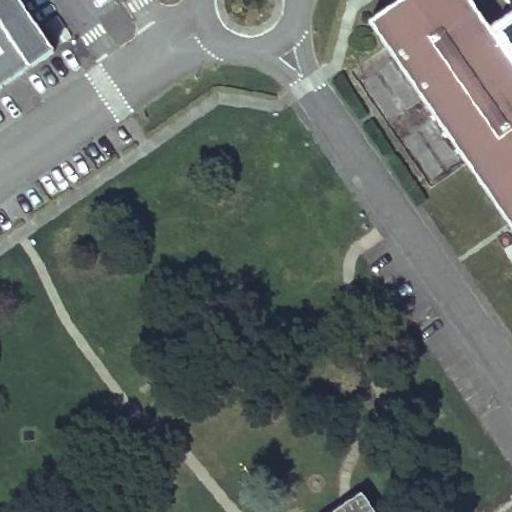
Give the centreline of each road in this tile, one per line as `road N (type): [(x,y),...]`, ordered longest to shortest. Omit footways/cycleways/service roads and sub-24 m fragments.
road 1 (unclassified): [(511,382),(276,44)]
road 2 (unclassified): [(207,30),(0,173)]
